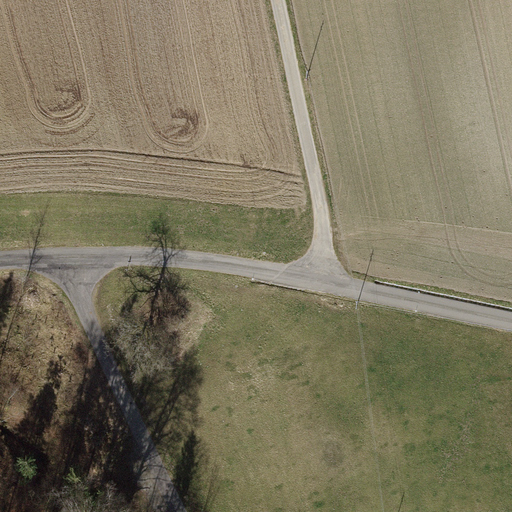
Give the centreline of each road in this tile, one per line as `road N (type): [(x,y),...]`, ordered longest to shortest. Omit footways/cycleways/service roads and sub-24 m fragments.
road 1 (track): [(511,325),(326,284),(97,253),(0,264)]
road 2 (track): [(326,284),(322,214),(275,0)]
road 3 (track): [(97,253),(199,511)]
